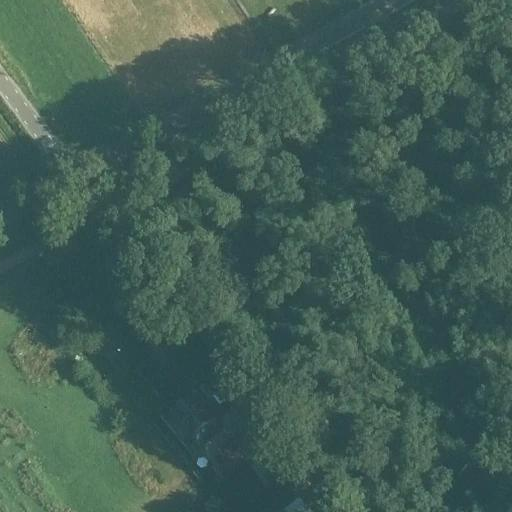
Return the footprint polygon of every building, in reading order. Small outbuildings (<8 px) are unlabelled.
[(217,420),(215,422),(194,396),(172,413),(200,448),(225,430),(217,420)] [(219,408),(219,412),(221,416),(225,416),(228,413),(229,409),(227,407),(233,403),(230,399),(219,408)] [(229,478),(251,460),(265,478),(278,468),(261,446),(266,442),(254,427),(238,441),(231,432),(220,442),(226,450),(214,459),(229,478)] [(188,467),(170,481),(177,490),(195,476),(188,467)] [(228,511),(217,475),(195,482),(204,511),(228,511)]
